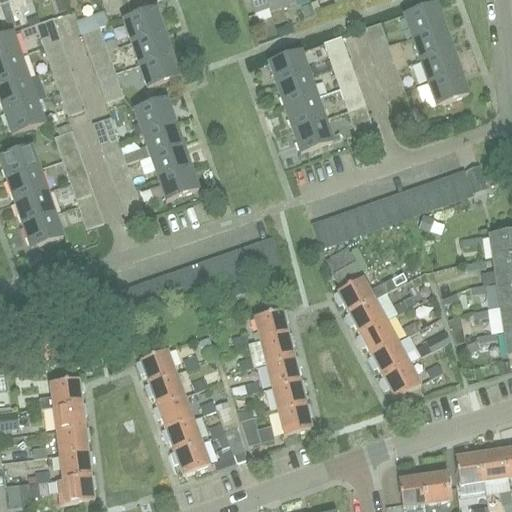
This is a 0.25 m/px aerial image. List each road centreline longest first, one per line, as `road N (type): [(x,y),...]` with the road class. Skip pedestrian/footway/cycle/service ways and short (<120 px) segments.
road 1 (residential): [(0,289),(290,203),(511,126)]
road 2 (residential): [(359,458),(511,409)]
road 3 (residential): [(210,511),(359,458)]
road 4 (residential): [(511,123),(494,0)]
